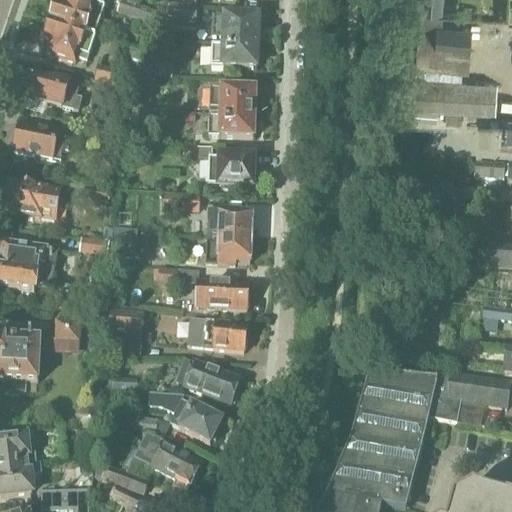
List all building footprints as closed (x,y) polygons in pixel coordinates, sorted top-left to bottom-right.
[(55,8),(50,25),(95,39),(104,9),(93,6),(94,5),(76,0),(70,0),(69,3),(63,1),(60,10),(55,8)] [(443,19),(443,0),(419,0),(418,17),(443,19)] [(116,14),(134,20),(137,8),(120,3),(116,14)] [(167,23),(195,24),(196,13),(168,11),(167,23)] [(415,72),(468,75),(470,31),(437,29),(437,19),(418,18),(415,72)] [(222,45),(256,47),(257,33),(259,30),(259,26),(257,23),(257,22),(212,20),(212,40),(223,41),(222,45)] [(95,39),(50,25),(44,42),(49,44),(47,52),(53,54),(51,59),(74,67),(75,62),(86,65),(95,39)] [(256,58),(256,47),(222,45),(222,50),(211,49),(210,70),(255,72),(255,71),(258,68),(258,62),(256,58)] [(144,80),(156,80),(174,81),(174,66),(145,65),(144,80)] [(95,84),(117,90),(121,91),(125,77),(98,70),(94,84),(95,84)] [(62,111),(78,116),(81,102),(75,101),(79,87),(55,81),(54,84),(35,79),(29,104),(61,112),(62,111)] [(130,111),(148,113),(152,81),(141,79),(130,111)] [(413,110),(495,114),(497,84),(415,80),(413,110)] [(117,90),(95,84),(93,92),(115,98),(117,90)] [(209,92),(208,116),(254,118),(254,94),(209,92)] [(128,145),(147,146),(149,114),(129,113),(128,145)] [(185,116),(184,125),(194,126),(195,117),(185,116)] [(254,118),(208,116),(207,141),(253,142),(253,141),(257,138),(257,130),(253,128),(254,118)] [(499,154),(511,155),(511,118),(502,118),(499,154)] [(13,156),(60,166),(62,155),(67,156),(69,146),(55,143),(56,137),(19,130),(13,156)] [(117,137),(94,132),(91,148),(114,153),(117,137)] [(423,161),(425,137),(413,136),(411,160),(423,161)] [(183,153),(182,163),(196,164),(197,153),(183,153)] [(208,162),(207,189),(218,189),(218,190),(223,190),(223,193),(234,194),(235,191),(251,191),(251,188),(254,185),(254,179),(251,176),(252,163),(219,162),(219,163),(208,162)] [(473,181),(503,183),(504,168),(475,166),(473,181)] [(1,206),(4,210),(3,217),(54,226),(59,197),(8,188),(6,196),(3,197),(1,206)] [(64,200),(83,203),(85,192),(67,188),(64,200)] [(109,196),(85,192),(83,203),(106,207),(109,196)] [(174,200),(174,215),(198,215),(198,201),(174,200)] [(471,223),(485,223),(486,210),(472,209),(452,207),(451,220),(471,223)] [(218,235),(218,241),(250,242),(250,231),(253,228),(253,221),(251,219),(251,217),(235,217),(236,214),(219,213),(219,214),(206,213),(206,234),(218,235)] [(405,256),(406,256),(427,258),(429,235),(407,232),(405,256)] [(110,267),(133,269),(136,235),(114,233),(110,267)] [(249,252),(250,242),(218,241),(217,248),(205,247),(204,269),(217,269),(217,270),(234,271),(234,267),(249,268),(249,265),(252,262),(252,254),(249,252)] [(80,257),(106,261),(108,248),(82,243),(80,257)] [(0,291),(34,296),(35,289),(52,292),(57,257),(46,255),(47,254),(1,247),(0,251),(0,291)] [(511,250),(479,248),(477,272),(511,274),(511,250)] [(159,290),(178,292),(180,273),(161,271),(159,290)] [(206,285),(204,313),(246,315),(246,312),(250,308),(250,302),(246,299),(247,290),(229,289),(229,286),(216,285),(216,286),(206,285)] [(56,313),(70,316),(71,305),(58,304),(56,313)] [(396,371),(418,373),(421,339),(424,306),(403,304),(401,337),(396,371)] [(481,322),(510,326),(511,316),(482,312),(481,322)] [(112,335),(146,338),(147,317),(113,314),(112,335)] [(214,327),(205,326),(190,324),(186,351),(202,353),(243,357),(243,356),(246,352),(247,344),(244,342),(245,332),(227,330),(228,327),(215,326),(214,327)] [(78,347),(79,327),(55,325),(54,346),(78,347)] [(39,357),(39,345),(31,345),(31,342),(29,342),(25,338),(20,338),(17,341),(17,344),(0,342),(0,386),(3,387),(3,397),(25,399),(26,388),(37,388),(39,357)] [(503,378),(511,379),(511,354),(506,353),(503,378)] [(175,388),(198,398),(229,410),(230,408),(230,407),(233,408),(237,398),(234,397),(238,386),(225,380),(218,378),(219,375),(208,370),(207,371),(192,365),(191,367),(183,364),(175,388)] [(380,511),(384,511),(405,511),(417,465),(427,424),(439,377),(418,374),(396,372),(369,368),(368,377),(361,401),(355,425),(352,434),(350,443),(346,452),(343,460),(339,469),(335,478),(326,500),(320,509),(317,511),(380,511)] [(508,390),(452,382),(452,379),(440,377),(428,425),(464,429),(467,408),(505,413),(508,390)] [(111,395),(135,396),(136,383),(112,382),(111,395)] [(174,419),(181,406),(183,401),(148,399),(147,411),(159,412),(174,419)] [(181,406),(174,419),(168,430),(209,450),(210,445),(215,446),(218,440),(215,436),(221,425),(190,410),(189,410),(181,406)] [(85,412),(76,420),(80,432),(96,433),(96,414),(85,412)] [(131,434),(152,439),(155,426),(135,421),(131,434)] [(183,456),(163,447),(150,440),(148,440),(147,440),(146,441),(145,442),(142,450),(135,446),(122,473),(128,476),(126,479),(106,471),(101,484),(142,499),(147,487),(133,481),(134,478),(145,483),(151,472),(176,485),(172,492),(184,498),(187,491),(189,491),(190,488),(194,487),(196,482),(194,478),(200,468),(182,458),(183,456)] [(0,472),(36,468),(32,442),(24,443),(24,442),(15,443),(15,441),(4,442),(4,444),(0,444),(0,472)] [(79,466),(80,478),(99,476),(98,464),(79,466)] [(39,468),(36,468),(0,472),(0,500),(31,497),(28,480),(40,479),(39,468)] [(108,503),(122,510),(126,511),(156,511),(126,498),(114,492),(108,503)] [(511,511),(511,497),(506,501),(504,507),(500,506),(502,498),(487,494),(485,501),(471,497),(452,508),(450,511),(511,511)] [(73,511),(73,510),(87,509),(86,495),(54,496),(40,496),(40,511),(73,511)]
